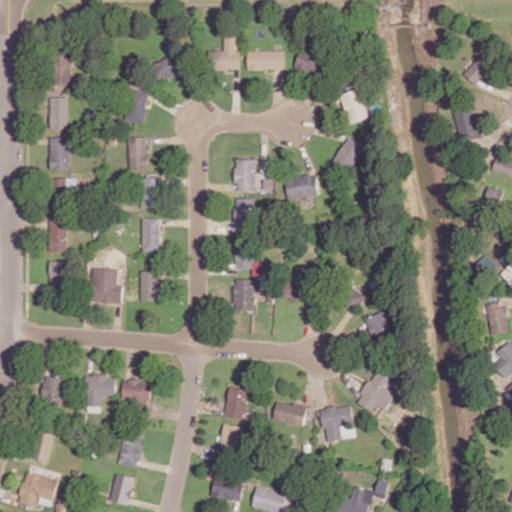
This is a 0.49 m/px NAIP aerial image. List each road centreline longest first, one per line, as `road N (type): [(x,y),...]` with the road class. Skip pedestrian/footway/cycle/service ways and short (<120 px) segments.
road 1 (residential): [(0,400),(10,333),(12,0)]
road 2 (residential): [(170,511),(193,389),(199,144),(206,130)]
road 3 (residential): [(10,333),(329,355)]
